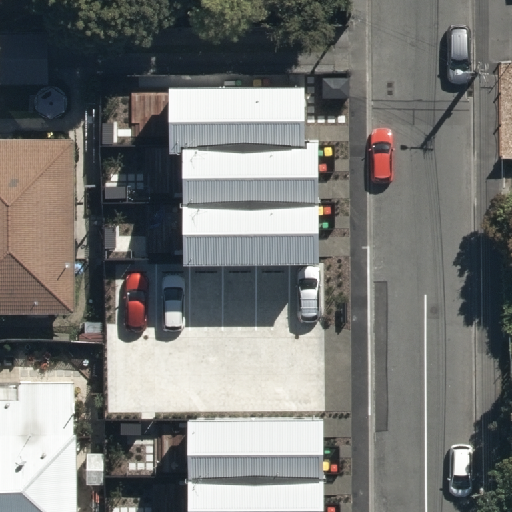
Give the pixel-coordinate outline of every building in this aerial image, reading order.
[(46,35),(0,35),(0,86),(46,87),(46,35)] [(182,155),(183,266),(320,264),(318,141),(305,141),(305,88),(169,89),(169,155),(182,155)] [(71,143),(0,142),(0,314),(70,315),(71,143)] [(75,511),(75,383),(0,383),(0,511),(75,511)] [(324,511),(324,419),(188,420),(188,511),(324,511)]
